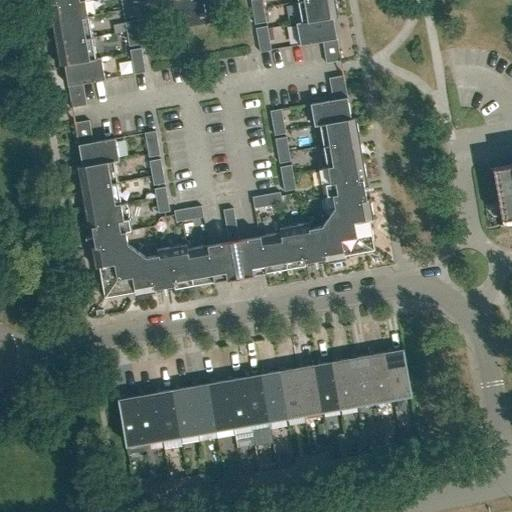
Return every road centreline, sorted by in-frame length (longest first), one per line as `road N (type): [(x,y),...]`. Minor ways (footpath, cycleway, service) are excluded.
road 1 (residential): [(230,313),(4,353)]
road 2 (residential): [(471,310),(431,285),(260,308)]
road 3 (residential): [(501,261),(474,236),(458,148),(466,137),(511,130)]
road 4 (residential): [(511,480),(486,341),(471,310)]
road 5 (tertiary): [(368,511),(511,480)]
road 6 (residential): [(209,192),(230,313)]
road 7 (residential): [(260,308),(241,187)]
